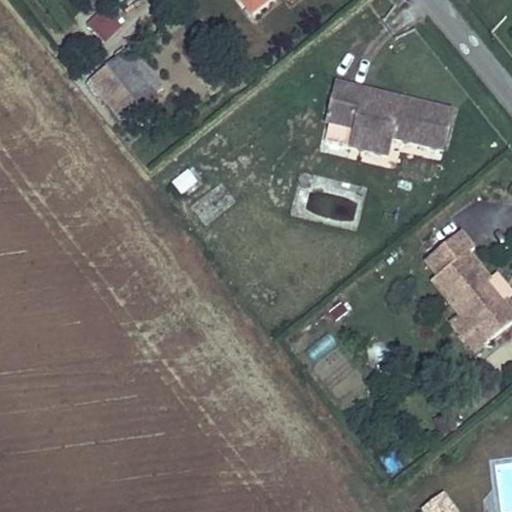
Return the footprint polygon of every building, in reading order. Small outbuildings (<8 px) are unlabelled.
[(235,0),(252,19),(275,0),(235,0)] [(382,19),(396,6),(390,0),(375,0),(369,5),(382,19)] [(105,44),(122,27),(103,8),(86,25),(105,44)] [(161,89),(128,50),(84,89),(116,126),(161,89)] [(393,143),(443,153),(455,109),(334,82),(323,125),(353,131),(349,148),(390,158),(393,143)] [(187,169),(170,183),(181,196),(198,182),(187,169)] [(446,326),(473,357),(511,326),(511,303),(509,300),(511,297),(511,291),(498,274),(492,279),(471,253),(476,248),(463,233),(422,264),(436,278),(428,284),(457,316),(446,326)] [(313,362),(337,345),(328,332),(303,350),(313,362)]
